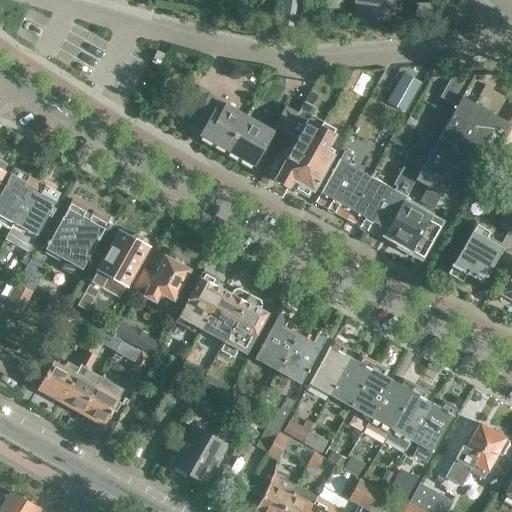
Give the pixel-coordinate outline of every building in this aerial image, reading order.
[(290,0),(281,0),(278,24),(293,26),(297,1),(290,0)] [(390,8),(390,4),(390,0),(354,0),(354,2),(390,8)] [(164,54),(156,51),(151,62),(159,65),(164,54)] [(403,72),(386,102),(404,112),(421,82),(403,72)] [(450,77),(439,97),(456,106),(462,96),(461,96),(472,77),(450,77)] [(226,150),(245,116),(207,95),(209,92),(198,86),(186,107),(196,114),(206,120),(198,135),(226,150)] [(456,106),(442,132),(407,194),(433,209),(455,169),(476,181),(508,122),(462,96),(456,106)] [(288,186),(292,179),(292,178),(321,128),(319,127),(322,121),(311,116),(315,108),(303,102),(297,112),(286,133),(297,139),(275,179),(288,186)] [(285,134),(286,133),(297,112),(284,106),(273,127),(285,134)] [(271,131),(245,116),(226,150),(253,165),(271,131)] [(409,116),(403,127),(412,131),(417,121),(409,116)] [(335,129),(322,121),(319,127),(321,128),(292,178),(292,179),(297,181),(292,190),(307,198),(312,189),(332,154),(324,151),(333,135),(335,129)] [(347,218),(370,176),(347,163),(353,153),(347,150),(345,154),(342,153),(339,159),(316,201),(347,218)] [(384,235),(403,200),(417,176),(402,167),(392,184),(396,186),(394,189),(388,201),(383,198),(367,229),(382,238),(384,235)] [(9,229),(35,181),(12,169),(0,191),(0,225),(1,224),(9,229)] [(388,201),(394,189),(370,176),(347,218),(367,229),(383,198),(388,201)] [(58,194),(35,181),(9,229),(10,229),(4,240),(12,245),(18,233),(32,242),(58,194)] [(77,276),(81,268),(87,272),(100,249),(94,245),(108,218),(72,198),(44,248),(65,260),(61,268),(77,276)] [(442,221),(403,200),(384,235),(398,243),(396,246),(408,253),(409,252),(421,258),(442,221)] [(483,281),(503,244),(492,238),(491,241),(471,230),(452,265),(453,265),(448,273),(461,280),(466,273),(472,277),(473,276),(483,281)] [(118,231),(91,281),(84,277),(74,295),(81,299),(77,305),(88,311),(101,288),(119,297),(147,246),(145,238),(135,233),(128,236),(118,231)] [(27,249),(20,262),(26,266),(30,259),(33,253),(27,249)] [(174,257),(170,259),(165,256),(155,274),(146,269),(135,289),(144,294),(144,296),(155,302),(160,293),(172,300),(189,270),(184,267),(184,261),(174,257)] [(17,283),(4,305),(3,307),(18,316),(31,291),(45,267),(30,259),(26,266),(17,283)] [(511,267),(499,291),(501,293),(499,296),(500,302),(507,306),(511,305),(511,267)] [(200,329),(223,289),(215,285),(218,282),(217,277),(206,271),(201,274),(177,317),(175,322),(197,334),(200,329)] [(223,341),(247,294),(237,289),(234,290),(231,294),(223,289),(200,329),(222,341),(223,341)] [(223,341),(222,341),(218,350),(234,358),(238,349),(245,353),(267,313),(260,309),(262,305),(261,301),(247,294),(223,341)] [(43,350),(55,356),(77,315),(65,308),(43,350)] [(276,370),(298,330),(288,324),(292,317),(280,310),(276,318),(254,358),(276,370)] [(120,321),(113,333),(153,355),(160,343),(146,335),(147,333),(136,327),(135,329),(120,321)] [(300,383),(326,336),(318,332),(314,339),(298,330),(276,370),(300,383)] [(329,395),(350,358),(343,354),(346,347),(334,340),(309,384),(329,395)] [(201,352),(182,342),(175,355),(194,365),(201,352)] [(37,388),(59,401),(74,373),(75,374),(78,368),(67,362),(64,368),(52,361),(55,357),(43,350),(32,370),(44,376),(37,388)] [(140,350),(129,369),(141,375),(152,357),(140,350)] [(350,406),(374,363),(362,356),(358,362),(350,358),(329,395),(350,406)] [(370,418),(391,381),(383,377),(387,370),(374,363),(350,406),(370,418)] [(59,401),(81,413),(96,386),(75,374),(74,373),(59,401)] [(123,389),(101,377),(96,386),(81,413),(103,425),(118,398),(123,389)] [(386,438),(415,385),(402,378),(398,385),(391,381),(370,418),(365,427),(386,438)] [(411,440),(432,403),(424,399),(428,392),(415,385),(386,438),(406,450),(411,440)] [(258,404),(248,399),(243,409),(252,414),(258,404)] [(439,407),(432,403),(411,440),(418,444),(413,454),(427,461),(432,452),(456,408),(443,401),(439,407)] [(270,419),(267,425),(278,431),(285,419),(277,414),(274,420),(270,419)] [(225,418),(223,422),(214,438),(195,427),(189,439),(185,437),(179,448),(182,450),(174,465),(202,481),(223,444),(233,449),(244,429),(225,418)] [(283,431),(303,444),(310,431),(290,419),(283,431)] [(502,454),(509,441),(504,439),(505,437),(503,435),(502,431),(497,429),(494,431),(479,422),(466,447),(462,444),(445,477),(460,486),(470,470),(483,477),(487,470),(488,470),(498,451),(502,454)] [(267,453),(277,433),(278,431),(267,425),(255,447),(267,453)] [(310,431),(303,444),(321,453),(328,441),(310,431)] [(267,453),(266,454),(276,460),(282,450),(291,455),(297,444),(277,433),(267,453)] [(331,450),(327,458),(341,467),(345,458),(331,450)] [(322,457),(313,452),(306,465),(315,470),(322,457)] [(350,455),(343,468),(357,476),(364,463),(350,455)] [(405,457),(402,462),(410,466),(413,461),(405,457)] [(386,469),(381,479),(387,482),(392,472),(386,469)] [(400,470),(390,486),(407,496),(416,480),(407,474),(400,470)] [(259,511),(280,511),(295,485),(274,473),(254,509),(259,511)] [(358,504),(369,484),(358,479),(348,498),(358,504)] [(426,511),(427,511),(428,511),(446,511),(453,500),(419,482),(408,502),(426,511)] [(379,490),(369,484),(358,504),(369,509),(372,511),(384,511),(386,510),(373,503),(379,490)] [(308,511),(312,505),(317,496),(295,485),(280,511),(308,511)] [(0,509),(0,511),(36,511),(39,509),(11,492),(0,509)] [(317,496),(312,505),(308,511),(336,511),(338,508),(329,504),(317,496)]
